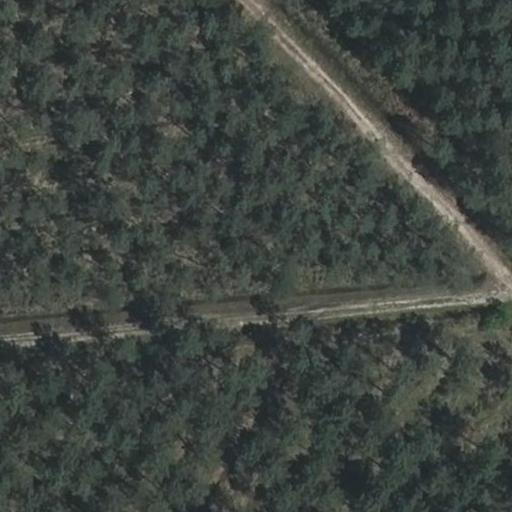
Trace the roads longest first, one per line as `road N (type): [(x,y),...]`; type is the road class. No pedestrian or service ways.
road 1 (track): [(0,335),(511,294)]
road 2 (track): [(251,0),(511,271)]
